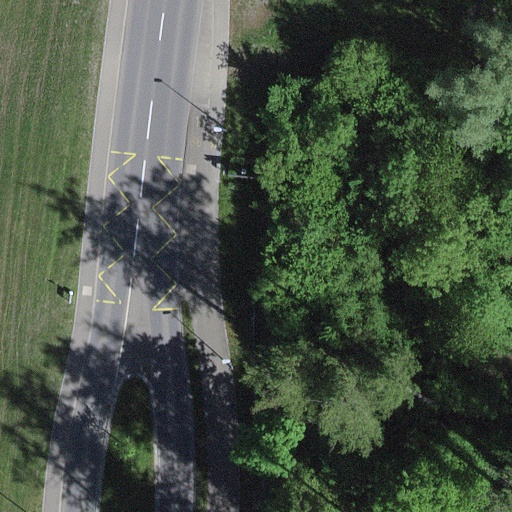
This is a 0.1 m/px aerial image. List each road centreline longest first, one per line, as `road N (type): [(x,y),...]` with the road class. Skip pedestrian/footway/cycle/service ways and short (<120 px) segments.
road 1 (primary): [(166,0),(135,326)]
road 2 (primary): [(135,326),(92,398),(82,511)]
road 3 (primary): [(174,511),(168,393),(135,326)]
